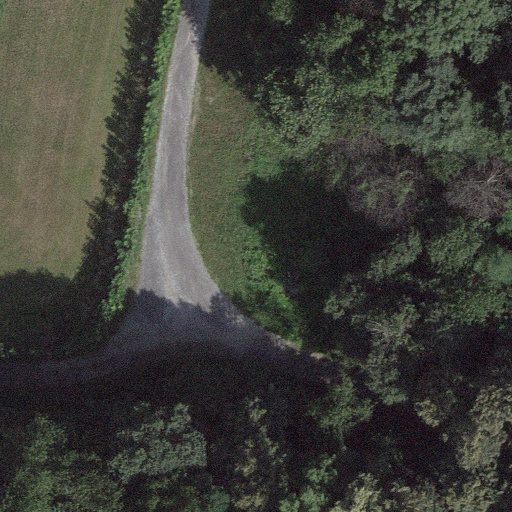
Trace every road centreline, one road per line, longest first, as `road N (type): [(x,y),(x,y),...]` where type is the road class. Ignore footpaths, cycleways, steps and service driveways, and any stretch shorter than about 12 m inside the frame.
road 1 (unclassified): [(175,281),(341,358),(459,422),(511,462)]
road 2 (unclassified): [(175,281),(168,192),(213,0)]
road 3 (track): [(0,379),(27,386),(124,365),(175,281)]
